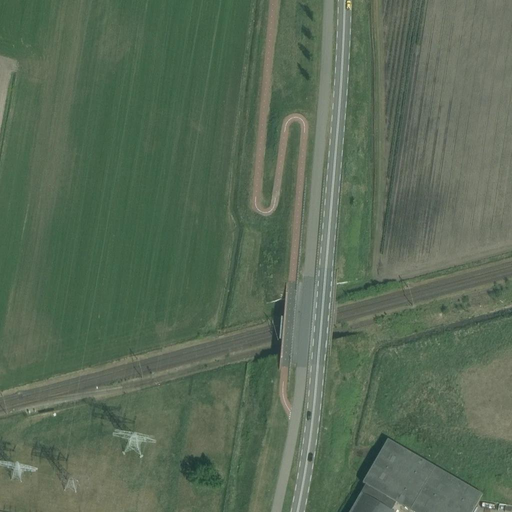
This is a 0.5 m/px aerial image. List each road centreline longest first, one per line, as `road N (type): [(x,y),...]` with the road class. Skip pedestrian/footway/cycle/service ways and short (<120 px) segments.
road 1 (unclassified): [(275,511),(301,367),(328,0)]
road 2 (tertiary): [(343,0),(317,364),(296,511)]
